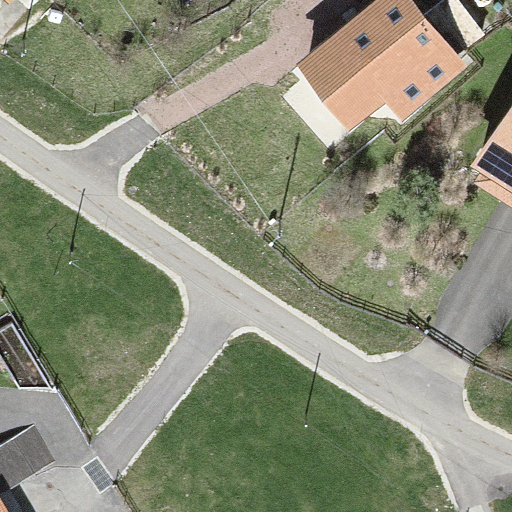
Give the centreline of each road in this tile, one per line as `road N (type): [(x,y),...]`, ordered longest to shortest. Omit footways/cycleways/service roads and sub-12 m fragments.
road 1 (unclassified): [(0,139),(345,363),(511,448)]
road 2 (unknown): [(194,268),(157,367),(74,457)]
